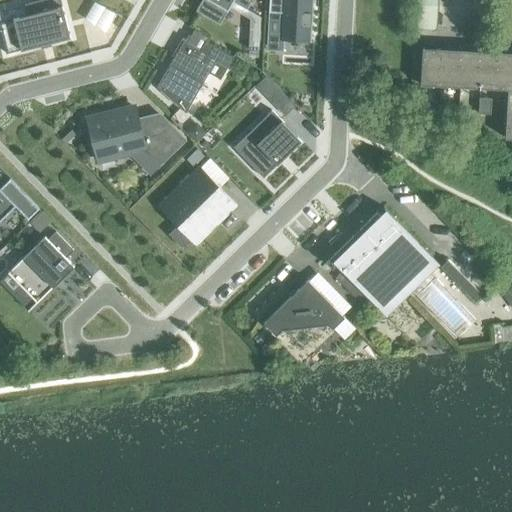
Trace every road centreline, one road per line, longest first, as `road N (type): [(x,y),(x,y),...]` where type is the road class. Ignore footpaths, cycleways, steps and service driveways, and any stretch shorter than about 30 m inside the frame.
road 1 (residential): [(151,336),(333,162)]
road 2 (residential): [(0,111),(33,90),(115,66),(164,0)]
road 3 (residential): [(373,187),(256,309)]
road 4 (residential): [(333,162),(341,0)]
road 5 (residential): [(151,336),(76,351),(73,319),(93,297),(110,297)]
